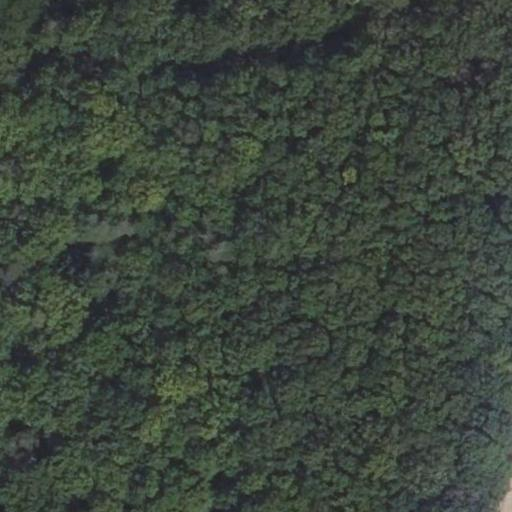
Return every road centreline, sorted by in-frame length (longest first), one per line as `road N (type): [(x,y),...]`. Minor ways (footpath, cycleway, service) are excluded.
road 1 (tertiary): [(0,63),(119,76),(229,74),(383,43),(482,0)]
road 2 (track): [(511,136),(389,449),(373,511)]
